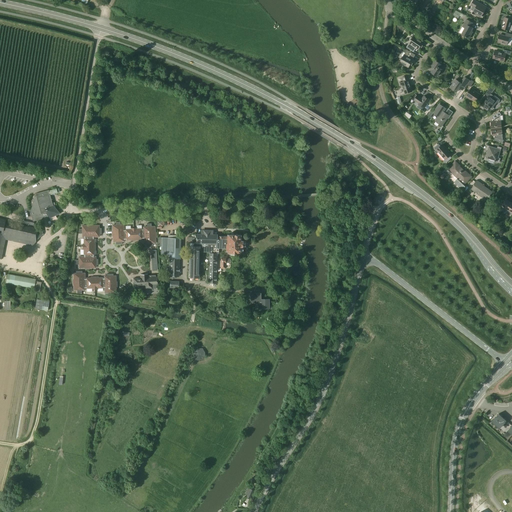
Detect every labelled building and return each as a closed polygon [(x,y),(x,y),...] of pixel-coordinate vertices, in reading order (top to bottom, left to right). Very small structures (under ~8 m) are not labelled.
[(475,15),(481,18),(487,7),(474,0),(471,5),(475,8),(474,11),(477,13),(475,15)] [(462,19),(464,14),(455,10),(453,15),(462,19)] [(502,29),(509,31),(511,31),(511,29),(511,23),(511,19),(511,16),(509,16),(509,19),(505,18),(504,21),(503,21),(502,27),(502,29)] [(471,35),(470,34),(473,29),(471,27),(473,23),(466,20),(463,26),(464,27),(464,28),(465,29),(461,35),(469,39),(471,35)] [(511,35),(508,34),(507,37),(500,35),(497,42),(511,46),(511,40),(511,35)] [(425,43),(414,36),(412,38),(411,38),(410,38),(410,39),(410,40),(410,41),(411,41),(409,43),(418,50),(422,45),(423,45),(425,43)] [(400,50),(405,53),(403,57),(402,57),(401,57),(401,58),(400,58),(400,59),(401,60),(400,63),(408,68),(411,62),(413,63),(414,60),(413,59),(415,55),(401,47),(400,50)] [(511,52),(503,50),(503,53),(495,51),(493,59),(504,62),(506,54),(510,55),(511,52)] [(442,70),(440,68),(442,65),(434,60),(430,67),(433,69),(431,72),(437,77),(442,70)] [(412,92),(409,82),(410,81),(408,75),(402,77),(404,82),(400,83),(401,88),(403,87),(405,94),(412,92)] [(460,87),(463,89),(467,84),(468,85),(471,80),(470,81),(464,77),(460,83),(455,79),(450,87),(457,92),(460,87)] [(475,89),(472,87),(466,96),(475,102),(480,95),(474,91),(475,89)] [(488,90),(485,94),(488,96),(481,105),(484,108),(486,107),(488,109),(490,107),(492,109),(497,103),(498,104),(498,103),(500,100),(495,96),(495,95),(494,95),(494,96),(490,94),(491,93),(488,90)] [(419,104),(424,108),(430,100),(424,96),(422,99),(420,98),(421,97),(417,95),(414,100),(419,103),(419,104)] [(433,112),(439,116),(435,121),(442,125),(449,116),(444,112),(446,109),(439,104),(433,112)] [(491,122),(491,129),(501,128),(501,121),(500,121),(500,116),(501,115),(499,112),(492,117),(493,119),(494,119),(494,121),(491,122)] [(504,140),(502,140),(501,128),(491,129),(492,135),(496,135),(496,138),(495,138),(494,141),(503,143),(504,140)] [(446,163),(452,158),(450,155),(451,154),(443,144),(441,146),(439,144),(434,148),(436,150),(434,151),(437,154),(438,152),(445,160),(443,161),(446,163)] [(485,160),(488,161),(489,159),(499,162),(500,158),(498,158),(501,148),(498,147),(497,149),(487,145),(486,149),(488,150),(485,160)] [(472,176),(468,173),(467,173),(459,166),(460,166),(455,161),(448,169),(454,175),(455,174),(458,178),(464,184),(472,176)] [(465,186),(457,179),(454,182),(462,190),(465,186)] [(483,197),(487,200),(493,192),(482,185),(483,184),(477,181),(471,189),(477,193),(477,194),(483,198),(483,197)] [(56,209),(54,210),(48,190),(35,194),(41,214),(48,212),(49,217),(58,214),(56,209)] [(501,206),(511,213),(511,212),(511,203),(506,199),(501,206)] [(37,238),(38,239),(43,234),(41,228),(37,227),(37,228),(9,222),(9,224),(5,223),(6,219),(0,217),(0,258),(1,259),(6,240),(33,246),(36,242),(37,238)] [(134,240),(134,228),(131,228),(131,229),(126,230),(124,230),(124,225),(120,225),(120,221),(116,222),(116,225),(113,225),(113,242),(116,242),(116,244),(122,244),(122,241),(124,241),(124,239),(126,239),(126,240),(130,240),(134,240)] [(155,243),(155,226),(151,227),(151,223),(147,224),(147,227),(144,227),(144,229),(142,229),(136,229),(136,228),(134,228),(134,240),(138,240),(138,239),(142,239),(142,238),(144,238),(144,244),(147,244),(147,246),(153,246),(153,243),(155,243)] [(93,238),(93,236),(99,236),(99,234),(101,234),(101,228),(99,228),(99,226),(82,225),(82,229),(79,229),(79,233),(82,233),(82,236),(85,236),(85,238),(84,238),(84,244),(83,244),(83,246),(92,246),(95,246),(95,243),(94,243),(94,238),(93,238)] [(228,252),(244,253),(244,246),(243,246),(243,241),(241,241),(241,235),(227,234),(227,236),(216,236),(216,234),(196,233),(196,243),(192,243),(192,246),(189,246),(189,277),(199,278),(200,252),(209,252),(209,253),(208,283),(216,283),(217,253),(219,253),(219,248),(226,248),(226,251),(228,251),(228,252)] [(167,255),(167,258),(169,258),(169,276),(179,277),(179,259),(180,259),(181,238),(180,238),(180,235),(168,235),(168,237),(161,237),(161,254),(167,255)] [(96,259),(96,256),(93,256),(93,255),(94,255),(94,250),(95,250),(95,246),(92,246),(83,246),(83,249),(84,249),(84,255),(85,255),(85,256),(79,256),(79,260),(75,260),(75,264),(79,264),(79,267),(95,267),(95,265),(98,265),(98,259),(96,259)] [(220,268),(225,269),(226,263),(231,263),(231,259),(226,259),(221,258),(220,268)] [(49,282),(56,283),(59,264),(55,264),(54,272),(47,271),(46,277),(50,278),(49,282)] [(95,289),(94,277),(90,277),(90,278),(86,278),(86,279),(84,279),(84,273),(82,273),(82,271),(76,271),(76,273),(73,273),(74,290),(77,290),(77,293),(81,293),(81,290),(85,290),(85,287),(86,287),(86,288),(92,288),(92,289),(95,289)] [(7,274),(6,283),(9,284),(34,288),(34,291),(40,292),(41,282),(36,281),(36,279),(11,275),(7,274)] [(116,293),(115,276),(113,276),(113,274),(107,274),(107,276),(104,276),(104,278),(103,278),(98,278),(98,277),(94,277),(95,289),(97,289),(97,288),(103,288),(103,287),(105,287),(105,293),(108,293),(108,296),(112,296),(112,293),(116,293)] [(157,277),(155,277),(155,275),(147,275),(147,277),(133,278),(134,286),(144,285),(145,289),(152,288),(152,285),(157,284),(157,277)] [(269,308),(268,299),(261,299),(261,293),(253,293),(253,303),(256,303),(256,308),(269,308)] [(49,301),(37,299),(35,309),(41,310),(42,306),(48,307),(49,301)] [(65,318),(68,320),(73,314),(71,312),(65,318)] [(396,322),(393,325),(401,331),(404,328),(396,322)] [(407,363),(404,366),(412,373),(415,370),(407,363)] [(492,421),(500,428),(507,420),(499,414),(492,421)]
